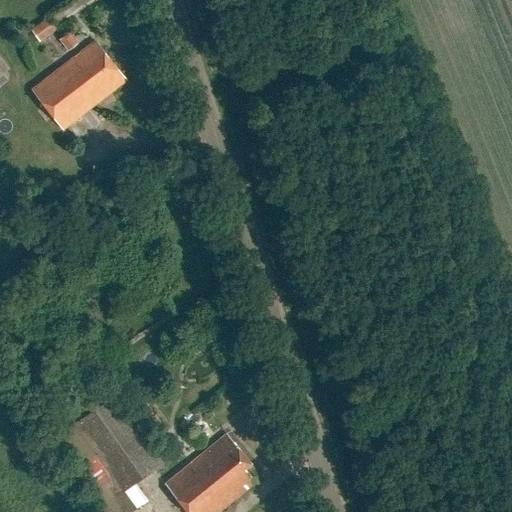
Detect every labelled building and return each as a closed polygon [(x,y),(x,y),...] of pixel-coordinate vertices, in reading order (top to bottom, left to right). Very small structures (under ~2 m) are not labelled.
[(30,28),(39,40),(57,27),(48,15),(30,28)] [(68,30),(58,38),(67,49),(77,41),(68,30)] [(94,41),(31,90),(60,128),(124,80),(94,41)] [(0,75),(10,68),(0,54),(0,75)] [(125,490),(164,460),(115,393),(50,440),(103,511),(129,511),(137,507),(125,490)] [(206,441),(197,430),(187,438),(197,449),(206,441)] [(249,460),(240,449),(226,431),(163,481),(188,511),(213,511),(254,479),(242,465),(249,460)]
